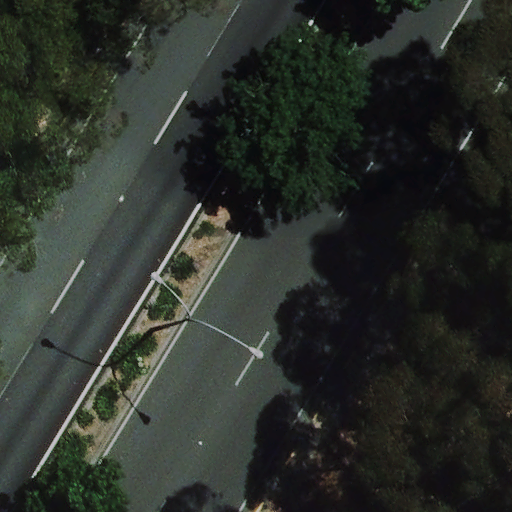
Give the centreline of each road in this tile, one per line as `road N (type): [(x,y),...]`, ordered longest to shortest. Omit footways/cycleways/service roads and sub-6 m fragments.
road 1 (trunk): [(472,0),(167,511)]
road 2 (trunk): [(0,336),(203,0)]
